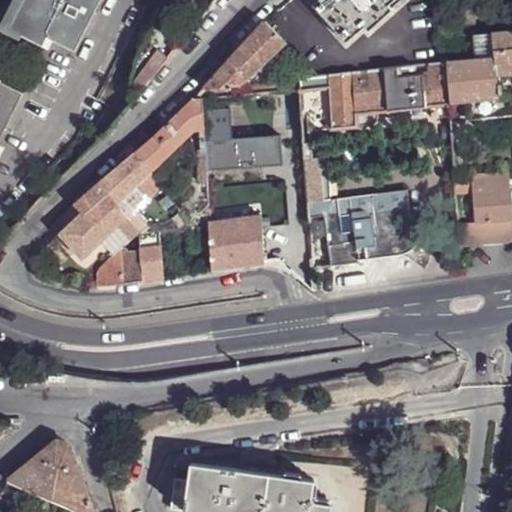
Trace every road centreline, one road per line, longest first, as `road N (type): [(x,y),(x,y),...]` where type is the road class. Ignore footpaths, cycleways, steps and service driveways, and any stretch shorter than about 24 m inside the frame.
road 1 (residential): [(256,0),(17,244),(11,260),(24,288),(87,303),(275,279),(288,291),(296,327)]
road 2 (residential): [(59,408),(86,410),(377,359),(422,342),(435,311)]
road 3 (secondary): [(296,327),(109,352),(0,324)]
road 4 (secondary): [(435,311),(296,327)]
